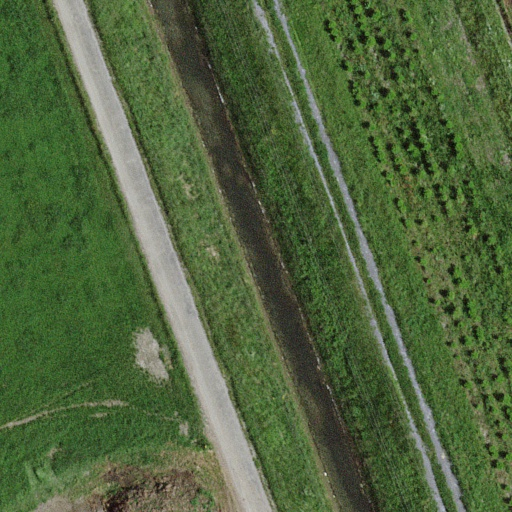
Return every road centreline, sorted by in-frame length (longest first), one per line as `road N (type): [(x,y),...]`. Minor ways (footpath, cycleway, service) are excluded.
road 1 (unclassified): [(256,511),(67,0)]
road 2 (track): [(455,511),(266,0)]
